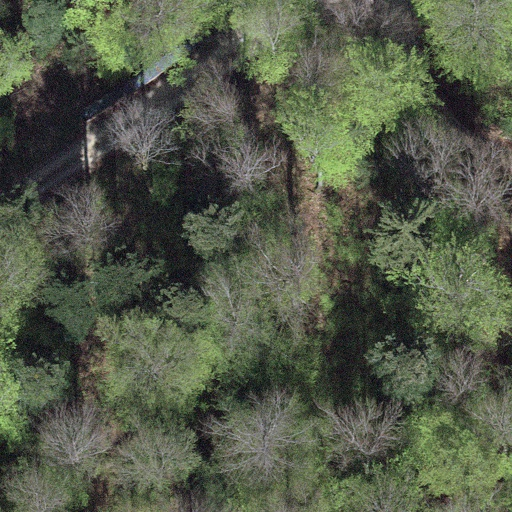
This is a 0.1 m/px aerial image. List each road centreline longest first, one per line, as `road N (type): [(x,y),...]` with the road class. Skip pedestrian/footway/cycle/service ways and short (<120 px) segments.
road 1 (track): [(0,206),(320,0)]
road 2 (track): [(291,17),(387,113),(500,192),(511,187)]
